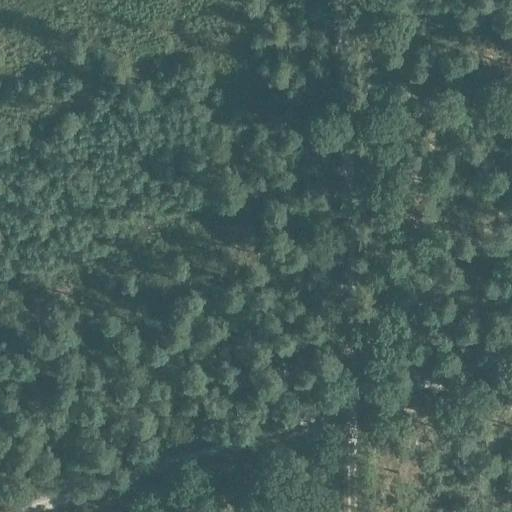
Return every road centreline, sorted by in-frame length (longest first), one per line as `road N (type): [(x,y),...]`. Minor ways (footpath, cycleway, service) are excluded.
road 1 (track): [(511,356),(2,511)]
road 2 (track): [(327,0),(353,511)]
